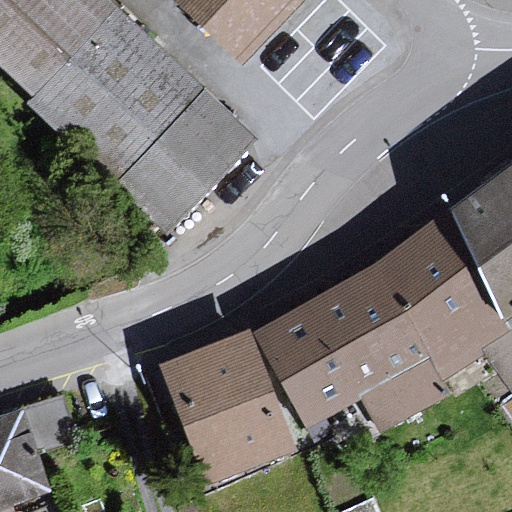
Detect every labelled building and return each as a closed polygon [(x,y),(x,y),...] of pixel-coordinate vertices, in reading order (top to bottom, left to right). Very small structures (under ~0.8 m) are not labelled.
[(109,0),(0,0),(0,60),(167,221),(249,136),(109,0)] [(192,0),(248,52),(297,0),(192,0)] [(511,173),(381,265),(260,332),(307,423),(363,394),(382,429),(446,393),(438,380),(487,350),(511,384),(511,173)] [(290,452),(245,337),(165,368),(211,483),(290,452)] [(8,408),(0,410),(0,511),(13,511),(39,504),(8,408)]
